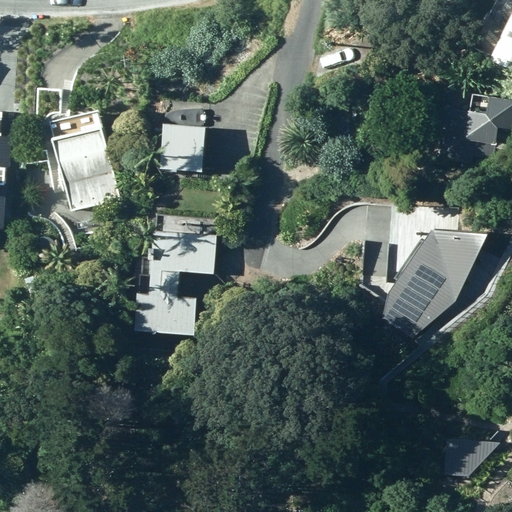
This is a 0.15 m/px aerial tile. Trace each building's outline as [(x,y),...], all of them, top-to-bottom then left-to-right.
[(511,66),(511,0),(503,0),(480,47),(499,56),(497,59),(511,66)] [(379,32),(383,42),(394,36),(390,27),(379,32)] [(450,108),(443,159),(476,163),(476,157),(496,160),(497,145),(502,146),(505,129),(511,129),(511,99),(482,95),(478,112),(450,108)] [(170,126),(167,170),(210,173),(213,128),(170,126)] [(61,141),(76,211),(125,201),(109,131),(61,141)] [(0,245),(18,245),(11,132),(0,132),(0,245)] [(200,233),(216,233),(215,217),(200,217),(200,233)] [(160,233),(155,295),(143,294),(139,332),(200,338),(203,300),(185,298),(187,272),(220,275),(223,238),(160,233)] [(394,295),(385,325),(418,343),(470,303),(500,246),(447,240),(437,239),(401,286),(394,295)] [(449,442),(447,478),(470,480),(503,442),(493,442),(449,442)]
